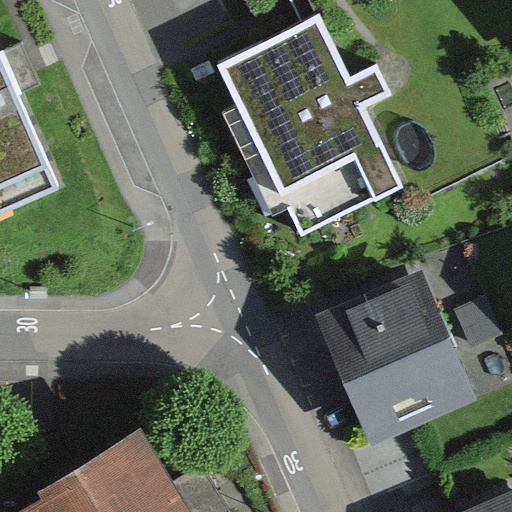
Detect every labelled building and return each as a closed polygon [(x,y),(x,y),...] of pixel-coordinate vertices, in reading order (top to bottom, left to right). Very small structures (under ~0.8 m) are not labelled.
[(307,23),(211,69),(290,233),(386,187),(307,23)] [(0,43),(0,199),(57,175),(0,43)] [(465,380),(420,270),(330,306),(375,416),(465,380)] [(54,472),(8,498),(15,511),(211,511),(193,480),(181,487),(139,413),(49,463),(54,472)] [(511,511),(511,486),(446,511),(511,511)]
